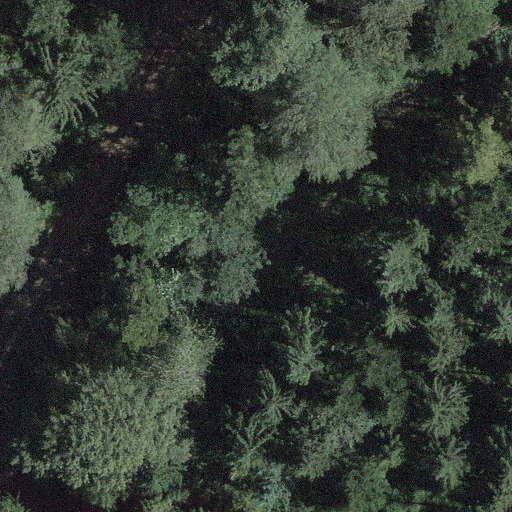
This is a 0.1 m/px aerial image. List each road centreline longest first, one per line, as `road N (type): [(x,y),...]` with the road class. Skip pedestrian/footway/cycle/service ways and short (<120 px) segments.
road 1 (track): [(0,455),(203,310),(492,0)]
road 2 (track): [(0,342),(112,156),(188,0)]
